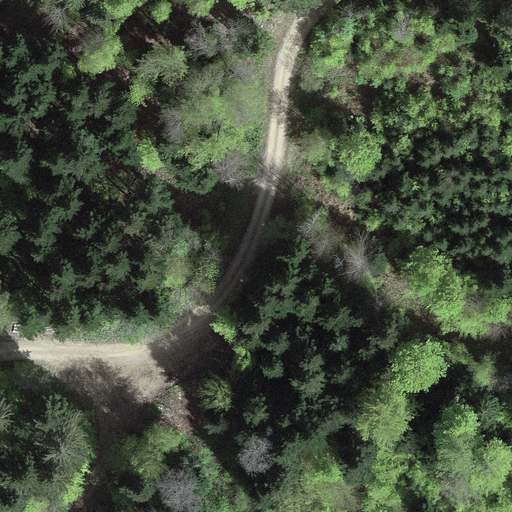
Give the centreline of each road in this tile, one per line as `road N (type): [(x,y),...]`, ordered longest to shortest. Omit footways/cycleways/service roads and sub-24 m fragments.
road 1 (track): [(329,0),(305,25),(293,56),(277,149),(239,269),(205,318),(181,338),(121,364),(47,350),(0,352)]
road 2 (track): [(70,511),(107,453),(121,364)]
